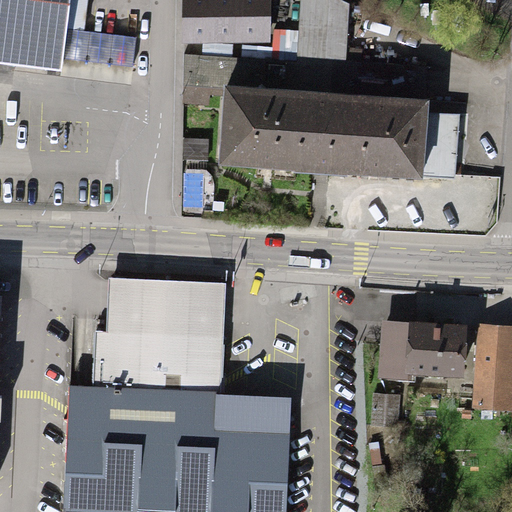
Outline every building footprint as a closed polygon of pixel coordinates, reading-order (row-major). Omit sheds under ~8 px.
[(73,0),(0,0),(0,59),(61,68),(62,58),(65,30),(84,33),(88,4),(73,3),(73,0)] [(228,86),(223,162),(457,176),(460,119),(426,117),(427,100),(360,96),(363,60),(345,59),(348,7),(336,0),(304,0),(303,64),(183,58),(186,83),(228,86)] [(267,0),(188,0),(185,41),(265,39),(267,0)] [(84,33),(65,30),(62,58),(132,67),(136,39),(84,33)] [(384,323),(380,377),(419,379),(419,371),(460,374),(464,328),(384,323)] [(511,331),(484,329),(480,409),(511,410),(511,331)] [(70,388),(66,511),(290,511),(293,414),(266,414),(266,426),(220,425),(223,334),(97,330),(96,389),(70,388)] [(374,394),(371,424),(398,426),(401,396),(374,394)]
